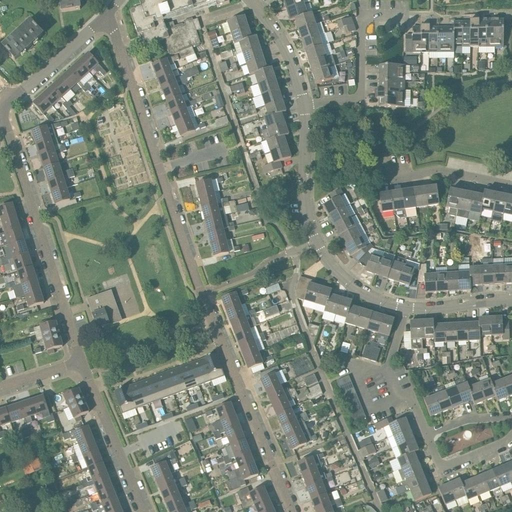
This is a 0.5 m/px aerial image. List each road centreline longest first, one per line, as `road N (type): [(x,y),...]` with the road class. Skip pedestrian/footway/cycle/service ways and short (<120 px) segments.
road 1 (residential): [(289,511),(201,293),(108,14)]
road 2 (residential): [(81,360),(0,111)]
road 3 (residential): [(304,104),(304,206),(320,251),(368,296),(405,307)]
road 4 (residential): [(304,104),(358,95),(362,15),(408,13)]
road 5 (residential): [(142,511),(81,360)]
road 6 (residential): [(426,435),(386,367),(405,307)]
road 7 (residential): [(511,185),(441,170),(382,176)]
road 8 (residential): [(11,99),(108,14)]
